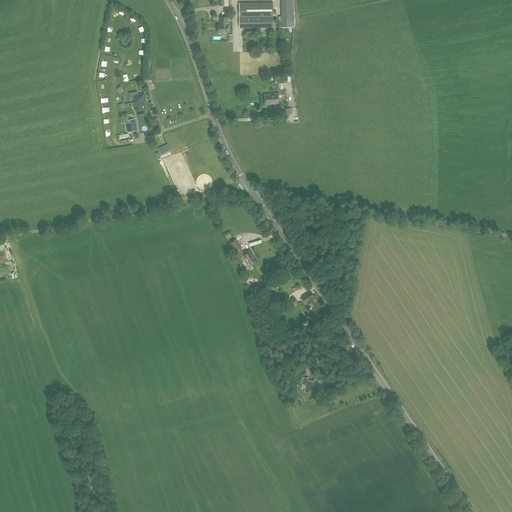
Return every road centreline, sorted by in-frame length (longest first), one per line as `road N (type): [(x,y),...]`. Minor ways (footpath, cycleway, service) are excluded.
road 1 (tertiary): [(471,511),(250,187)]
road 2 (unclassified): [(250,187),(511,237)]
road 3 (unclassified): [(0,238),(250,187)]
road 4 (tertiary): [(250,187),(229,156),(168,0)]
